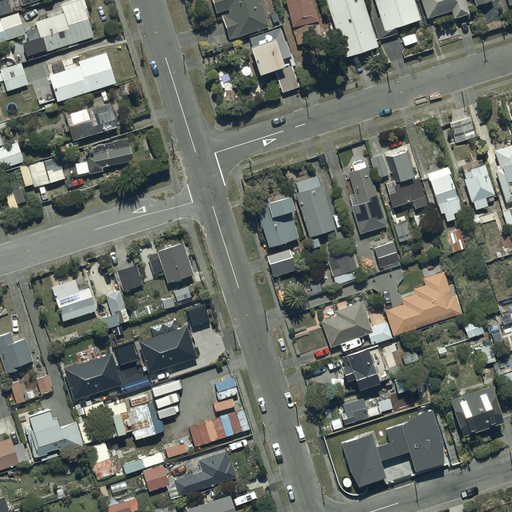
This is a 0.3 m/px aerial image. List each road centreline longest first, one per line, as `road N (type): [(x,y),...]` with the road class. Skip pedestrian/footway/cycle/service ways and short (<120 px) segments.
road 1 (residential): [(210,197),(311,511)]
road 2 (residential): [(511,57),(198,158)]
road 3 (residential): [(210,197),(0,260)]
road 4 (residential): [(147,0),(198,158)]
road 5 (residential): [(511,466),(371,511)]
